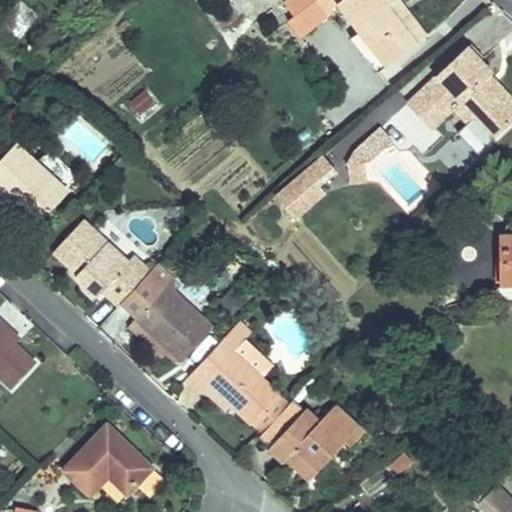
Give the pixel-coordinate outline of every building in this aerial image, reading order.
[(288,23),(282,28),(293,43),(324,16),(322,14),(331,6),(338,0),(314,0),(312,2),(310,0),(295,0),(280,14),(288,23)] [(338,0),(331,6),(354,34),(382,68),(409,45),(378,9),(384,4),(381,0),(338,0)] [(384,4),(378,9),(409,45),(419,37),(388,0),(384,4)] [(382,68),(354,34),(342,43),(370,77),(382,68)] [(495,135),(511,118),(511,114),(480,82),(488,74),(491,71),(465,44),(432,76),(457,102),(451,108),(468,125),(477,117),(495,135)] [(511,98),(488,74),(480,82),(511,114),(511,98)] [(432,76),(425,82),(451,108),(457,102),(432,76)] [(451,108),(425,82),(404,102),(430,128),(451,108)] [(138,116),(153,105),(143,90),(127,101),(138,116)] [(396,122),(423,153),(443,135),(436,127),(429,133),(410,110),(396,122)] [(14,188),(38,212),(77,171),(44,140),(31,154),(11,135),(0,146),(0,188),(7,195),(14,188)] [(293,223),(327,193),(321,186),(336,172),(320,155),(271,199),(293,223)] [(358,161),(343,163),(345,172),(359,169),(358,161)] [(359,169),(345,172),(347,183),(361,181),(359,169)] [(14,188),(7,195),(32,219),(38,212),(14,188)] [(124,252),(118,259),(73,216),(44,246),(61,262),(78,278),(73,283),(86,295),(94,287),(110,302),(120,292),(142,269),(124,252)] [(511,235),(502,236),(503,282),(504,282),(511,281),(511,235)] [(142,269),(120,292),(136,307),(123,320),(155,351),(161,346),(173,358),(202,328),(159,287),(177,268),(159,251),(142,269)] [(78,278),(61,262),(57,267),(73,283),(78,278)] [(194,387),(199,382),(225,407),(244,426),(274,395),(257,379),(275,360),(246,332),(233,319),(181,374),(194,387)] [(10,335),(0,326),(0,335),(5,341),(10,335)] [(0,380),(4,384),(23,365),(27,368),(30,365),(5,341),(0,335),(0,380)] [(199,382),(194,387),(220,413),(225,407),(199,382)] [(297,418),(284,406),(254,439),(267,451),(297,418)] [(278,466),(282,462),(305,484),(340,447),(347,453),(360,438),(329,410),(314,427),(301,415),(297,418),(267,451),(265,453),(278,466)] [(99,423),(55,470),(82,496),(101,476),(107,470),(126,488),(146,467),(99,423)] [(395,477),(412,465),(404,453),(387,464),(395,477)] [(107,470),(101,476),(120,493),(126,488),(107,470)] [(2,503),(0,510),(0,511),(23,511),(24,508),(2,503)]
